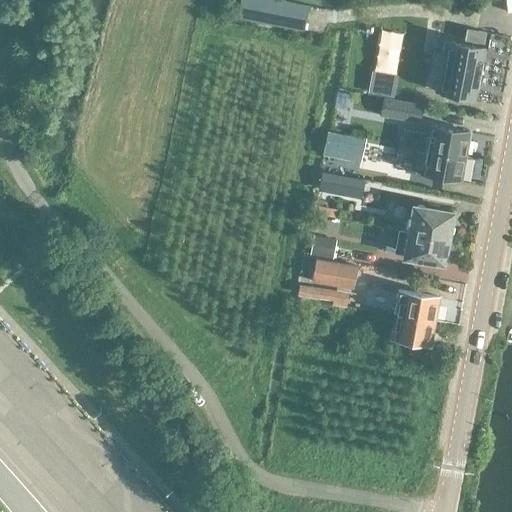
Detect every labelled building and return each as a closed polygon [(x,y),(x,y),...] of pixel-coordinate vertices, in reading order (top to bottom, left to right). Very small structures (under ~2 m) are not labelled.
[(309,5),(282,0),(240,0),(237,18),(304,31),(309,5)] [(467,28),(464,40),(484,44),(486,32),(467,28)] [(484,48),(448,41),(439,92),(475,98),(484,48)] [(371,92),(390,95),(393,80),(374,76),(371,92)] [(420,123),(424,104),(385,97),(381,116),(420,123)] [(469,132),(428,124),(424,148),(465,155),(469,132)] [(325,154),(364,159),(368,134),(328,129),(325,154)] [(465,155),(424,148),(420,172),(460,179),(465,155)] [(322,171),(320,195),(364,198),(366,173),(322,171)] [(454,212),(411,204),(407,230),(449,238),(454,212)] [(449,238),(407,230),(402,255),(444,264),(449,238)] [(334,256),(339,237),(317,231),(312,250),(334,256)] [(354,263),(356,251),(337,248),(335,259),(354,263)] [(356,287),(360,266),(319,258),(314,279),(356,287)] [(332,302),(334,291),(304,285),(303,298),(332,302)] [(439,298),(398,289),(393,312),(434,321),(439,298)] [(434,321),(393,312),(389,337),(429,343),(434,321)]
